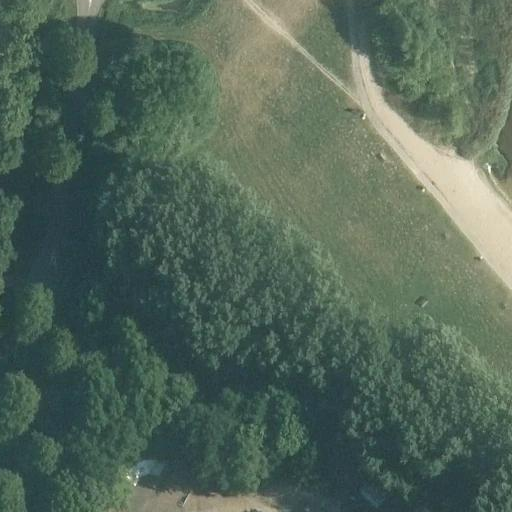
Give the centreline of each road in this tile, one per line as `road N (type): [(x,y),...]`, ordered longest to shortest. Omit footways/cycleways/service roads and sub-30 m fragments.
road 1 (unclassified): [(56,222),(85,32)]
road 2 (unclassified): [(17,511),(41,344)]
road 3 (unclassified): [(56,222),(31,285),(41,344)]
road 4 (unclassified): [(41,344),(61,290),(56,222)]
